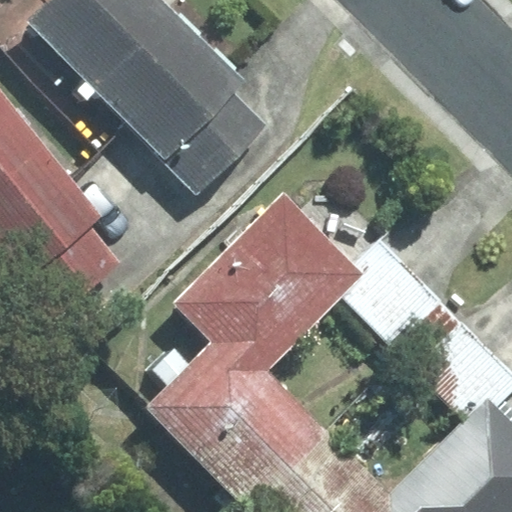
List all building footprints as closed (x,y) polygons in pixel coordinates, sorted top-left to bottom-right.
[(49,0),(26,23),(165,159),(233,91),(244,80),(162,0),(49,0)] [(266,124),(233,91),(165,159),(198,192),(266,124)] [(101,217),(0,93),(0,260),(19,284),(90,226),(101,217)] [(210,342),(269,370),(342,298),(365,275),(353,263),(282,192),(171,303),(210,342)] [(90,226),(19,284),(48,319),(119,262),(90,226)] [(369,324),(416,277),(378,239),(353,263),(365,275),(342,298),(369,324)] [(369,324),(405,360),(452,313),(416,277),(369,324)] [(405,360),(441,396),(488,348),(452,313),(405,360)] [(329,430),(269,370),(210,342),(146,405),(249,509),(329,430)] [(441,396),(464,419),(488,395),(499,406),(511,393),(511,372),(488,348),(441,396)] [(464,419),(392,492),(402,511),(511,511),(511,418),(499,406),(488,395),(464,419)] [(402,511),(392,492),(329,430),(249,509),(252,511),(402,511)]
